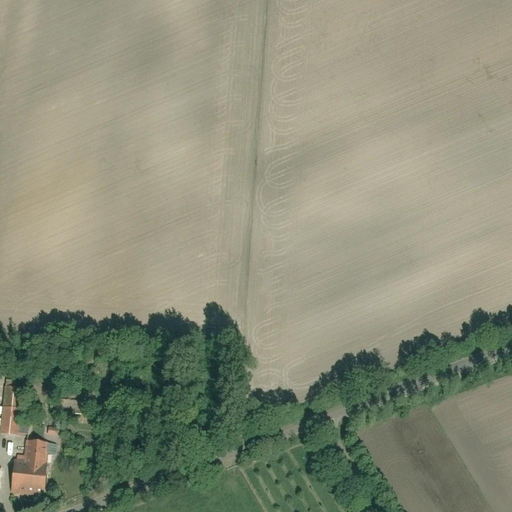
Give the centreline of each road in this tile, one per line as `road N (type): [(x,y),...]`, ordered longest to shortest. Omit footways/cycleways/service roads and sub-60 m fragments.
road 1 (residential): [(323,417),(71,511)]
road 2 (residential): [(511,345),(323,417)]
